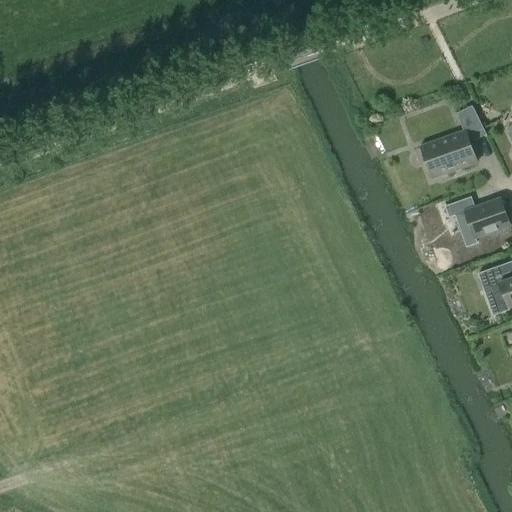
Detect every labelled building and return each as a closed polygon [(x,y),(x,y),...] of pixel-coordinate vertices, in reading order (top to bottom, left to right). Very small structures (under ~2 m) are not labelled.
[(457,114),(463,132),(420,148),(432,180),(476,164),(469,144),(486,136),(472,107),(457,114)] [(500,200),(475,209),(471,198),(444,207),(448,219),(455,217),(465,246),(477,242),(475,238),(509,226),(500,200)] [(430,209),(420,213),(425,230),(436,226),(430,209)] [(499,284),(510,281),(506,269),(479,279),(484,290),(499,285),(499,284)] [(511,279),(510,281),(499,284),(499,285),(508,308),(511,306),(511,279)]
